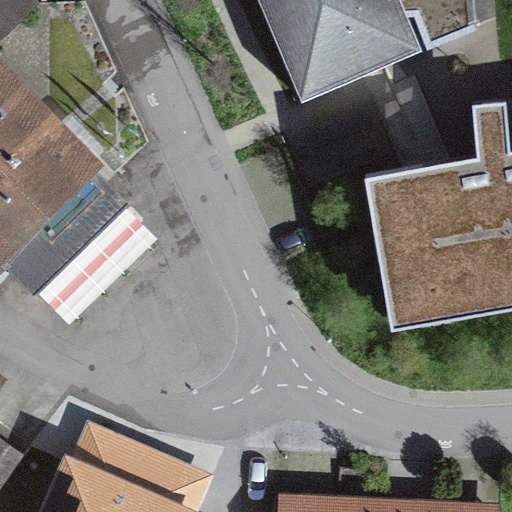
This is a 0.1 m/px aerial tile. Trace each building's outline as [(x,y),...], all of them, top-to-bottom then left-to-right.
[(0,0),(0,36),(35,2),(32,0),(0,0)] [(259,0),(301,99),(421,49),(405,11),(416,10),(429,42),(473,25),(471,0),(259,0)] [(0,269),(5,264),(32,291),(125,200),(0,71),(0,269)] [(511,152),(504,155),(500,98),(480,99),(484,157),(378,175),(399,303),(511,284),(511,152)] [(79,467),(73,465),(52,511),(189,511),(187,511),(200,477),(92,433),(79,467)] [(0,483),(22,455),(0,438),(0,483)] [(495,511),(285,502),(284,511),(495,511)]
